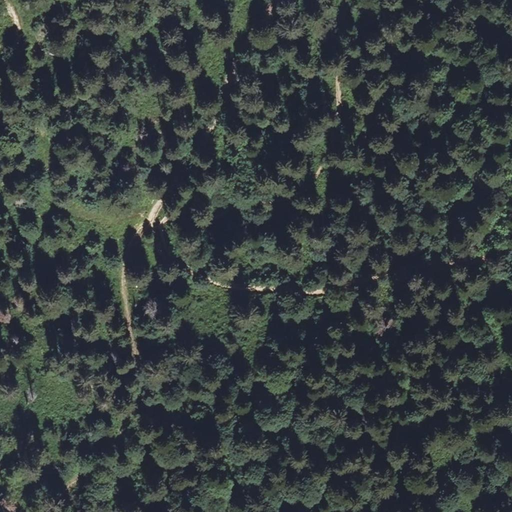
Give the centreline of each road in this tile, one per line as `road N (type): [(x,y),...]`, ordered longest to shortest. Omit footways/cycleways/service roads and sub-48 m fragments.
road 1 (track): [(511,251),(314,290),(229,285),(164,251),(166,220)]
road 2 (track): [(52,511),(118,441),(137,407),(123,263),(141,227),(166,220)]
road 3 (track): [(166,220),(181,208),(286,197),(305,187),(333,134),(340,0)]
road 4 (track): [(166,220),(170,186),(203,136),(253,23),(274,0)]
